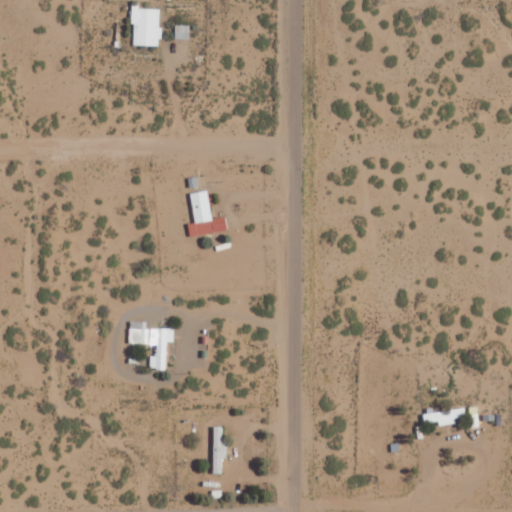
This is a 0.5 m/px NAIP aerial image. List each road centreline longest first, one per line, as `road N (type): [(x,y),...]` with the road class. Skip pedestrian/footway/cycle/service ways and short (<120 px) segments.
road 1 (residential): [(289,511),(291,0)]
road 2 (residential): [(0,143),(289,136)]
road 3 (residential): [(290,509),(25,511)]
